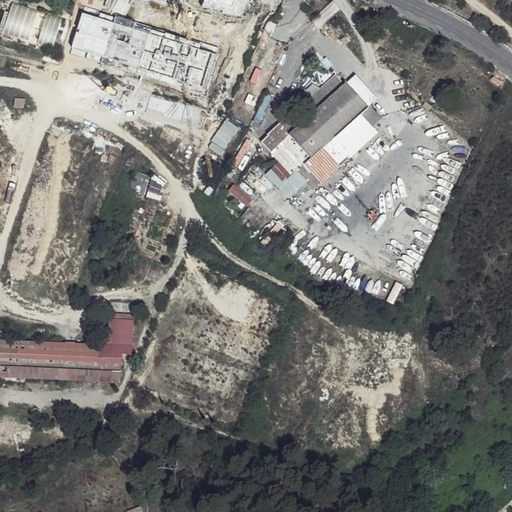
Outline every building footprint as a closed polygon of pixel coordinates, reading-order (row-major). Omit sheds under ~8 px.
[(162,0),(165,1),(165,0),(203,0),(201,6),(245,14),(250,0),(162,0)] [(217,55),(82,12),(71,48),(206,90),(217,55)] [(361,75),(348,87),(370,110),(373,107),(382,98),(361,75)] [(337,77),(303,108),(312,119),(348,87),(337,77)] [(312,119),(294,136),(314,160),(363,117),(370,110),(348,87),(312,119)] [(370,110),(363,117),(376,129),(384,121),(373,107),(370,110)] [(314,160),(307,167),(319,181),(376,129),(363,117),(314,160)] [(294,136),(283,146),(304,169),(307,167),(314,160),(294,136)] [(283,146),(275,153),(297,175),(304,169),(283,146)] [(145,195),(149,176),(133,172),(128,191),(145,195)] [(233,186),(227,194),(246,208),(252,200),(233,186)] [(112,321),(111,339),(134,347),(134,322),(112,321)] [(0,380),(122,385),(124,355),(134,356),(134,347),(111,339),(111,343),(102,343),(102,349),(0,345),(0,380)] [(491,453),(488,461),(500,466),(502,456),(491,453)]
